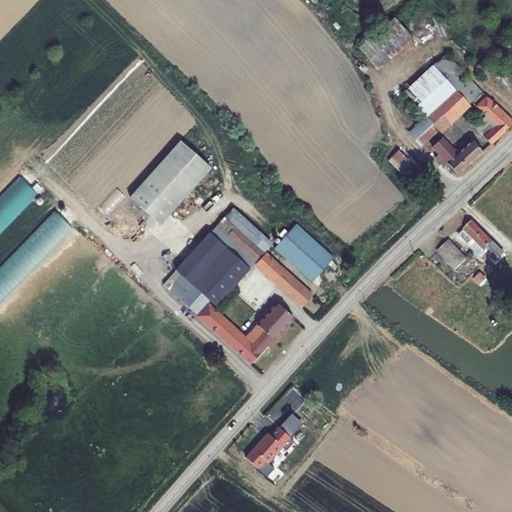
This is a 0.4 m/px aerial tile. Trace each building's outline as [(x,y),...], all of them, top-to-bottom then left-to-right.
[(412,40),(393,18),(357,49),(376,70),(412,40)] [(500,52),(493,46),(473,70),(486,81),(497,68),(491,64),(500,52)] [(470,103),(480,94),(480,93),(444,55),(431,66),(467,105),(470,103)] [(467,105),(431,66),(402,93),(408,100),(425,118),(438,132),(467,105)] [(489,146),(511,124),(511,122),(480,94),(470,103),(484,117),(478,123),(472,127),(489,146)] [(425,118),(408,100),(398,109),(406,118),(410,115),(419,124),(425,118)] [(425,118),(419,124),(408,135),(420,148),(438,132),(425,118)] [(468,124),(472,127),(478,123),(474,119),(468,124)] [(457,176),(482,153),(472,142),(458,155),(454,151),(451,153),(439,140),(431,148),(437,155),(433,158),(440,165),(443,162),(457,176)] [(178,141),(127,198),(158,226),(210,169),(178,141)] [(427,168),(402,145),(387,162),(411,185),(416,180),(427,169),(427,168)] [(437,155),(431,148),(427,151),(433,158),(437,155)] [(434,175),(427,169),(416,180),(421,185),(426,181),(427,182),(434,175)] [(35,185),(23,175),(0,200),(0,235),(34,198),(46,185),(40,180),(35,185)] [(60,207),(15,257),(32,273),(77,224),(60,207)] [(262,254),(271,244),(232,209),(209,235),(248,270),(252,265),(262,254)] [(472,222),(458,236),(470,248),(476,243),(494,262),(503,253),(472,222)] [(332,259),(294,226),(275,247),(273,249),(311,283),(332,259)] [(209,235),(163,286),(185,306),(198,292),(201,295),(207,301),(214,307),(248,270),(209,235)] [(448,241),(434,255),(448,270),(452,266),(455,270),(466,259),(448,241)] [(279,268),(262,254),(252,265),(268,279),(279,268)] [(32,273),(15,257),(0,272),(0,304),(2,306),(32,273)] [(311,297),(279,268),(268,279),(300,308),(311,297)] [(198,292),(185,306),(188,309),(198,298),(201,295),(198,292)] [(207,301),(201,295),(198,298),(204,304),(207,301)] [(198,298),(188,309),(250,364),(259,354),(243,339),(204,304),(198,298)] [(250,332),(266,346),(291,318),(276,304),(250,332)] [(243,339),(259,354),(266,346),(250,332),(243,339)] [(278,450),(282,446),(268,433),(246,458),(259,471),(273,456),(277,460),(282,455),(278,450)] [(271,466),(277,460),(273,456),(259,471),(266,477),(271,472),(274,469),(271,466)] [(279,478),(271,472),(266,477),(274,484),(279,478)]
